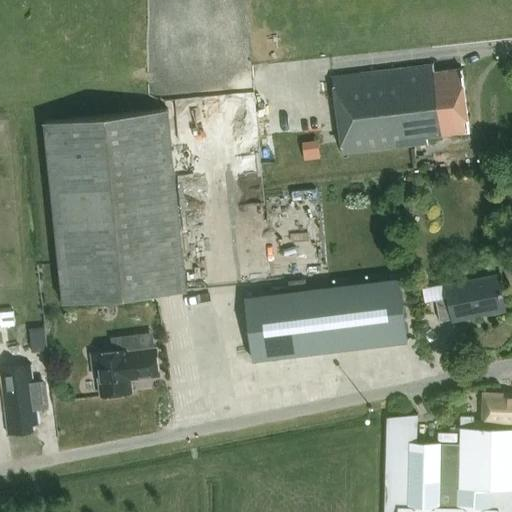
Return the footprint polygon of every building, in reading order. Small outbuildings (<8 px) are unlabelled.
[(428,136),(470,131),(463,69),(435,72),(434,65),(333,77),(343,154),(411,145),(429,143),(428,136)] [(169,108),(45,121),(63,299),(188,286),(169,108)] [(442,320),(507,308),(501,274),(449,283),(451,297),(438,299),(442,320)] [(400,276),(245,295),(254,360),(408,341),(400,276)] [(132,380),(162,376),(158,346),(128,350),(128,347),(121,344),(100,347),(97,351),(90,352),(94,377),(98,376),(100,396),(133,392),(132,380)] [(34,421),(40,421),(34,366),(2,370),(8,425),(16,424),(17,429),(35,427),(34,421)] [(511,394),(485,394),(484,421),(474,420),(475,416),(461,416),(461,444),(416,443),(417,417),(387,417),(385,511),(511,511),(510,510),(511,508),(511,394)]
